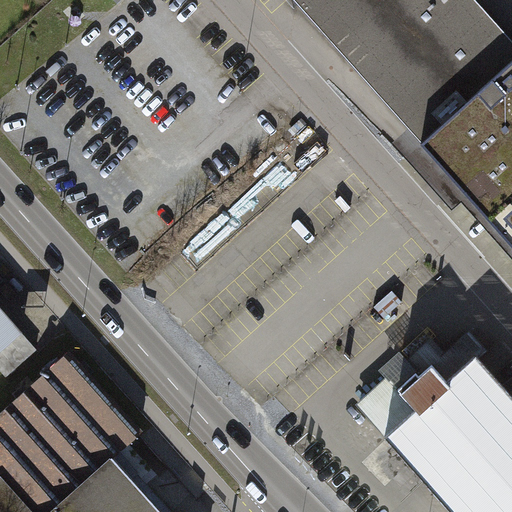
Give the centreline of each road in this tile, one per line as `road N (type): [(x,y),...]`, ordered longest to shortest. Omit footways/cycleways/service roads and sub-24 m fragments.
road 1 (secondary): [(0,190),(294,511)]
road 2 (residential): [(511,314),(228,0)]
road 3 (unknown): [(355,140),(191,281)]
road 4 (unknown): [(416,208),(268,339)]
